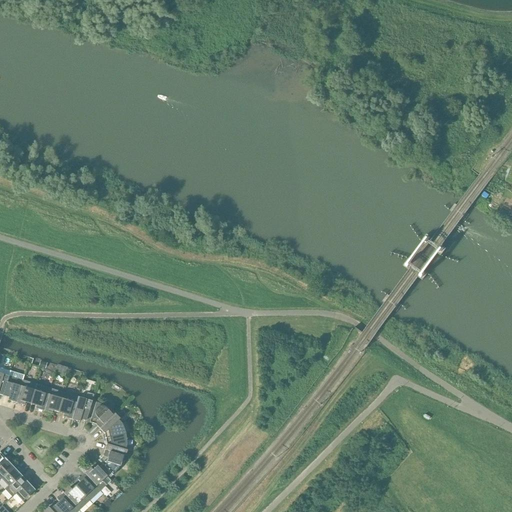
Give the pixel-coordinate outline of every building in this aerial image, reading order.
[(449,210),(463,221),(469,214),(455,203),(449,210)] [(421,241),(441,255),(446,248),(427,234),(421,241)] [(403,265),(422,280),(428,272),(409,258),(403,265)] [(381,301),(396,312),(401,305),(387,294),(381,301)] [(0,394),(3,396),(10,371),(0,368),(0,394)] [(10,371),(3,396),(8,397),(8,400),(16,403),(23,380),(24,376),(10,371)] [(23,380),(16,403),(24,405),(25,402),(31,404),(37,384),(23,380)] [(50,388),(37,384),(31,404),(36,406),(35,408),(44,411),(50,388)] [(64,393),(50,388),(44,411),(52,414),(53,411),(58,412),(64,393)] [(78,397),(64,393),(58,412),(64,414),(63,417),(71,419),(78,397)] [(85,399),(78,397),(71,419),(80,422),(80,419),(86,421),(94,395),(87,393),(85,399)] [(99,428),(115,414),(111,409),(110,410),(106,407),(103,405),(100,404),(96,402),(90,422),(95,424),(99,428)] [(115,414),(99,428),(104,433),(105,439),(126,434),(125,432),(124,429),(123,425),(122,423),(118,420),(120,419),(115,414)] [(105,450),(125,456),(127,450),(125,450),(127,445),(127,442),(126,438),(126,434),(105,439),(106,444),(105,450)] [(125,456),(105,450),(103,456),(99,460),(113,475),(115,473),(118,470),(120,466),(122,462),(123,463),(125,456)] [(0,480),(2,479),(14,467),(7,460),(0,466),(0,480)] [(84,474),(100,491),(111,481),(97,466),(92,470),(91,468),(84,474)] [(14,467),(2,479),(9,486),(21,475),(14,467)] [(90,501),(100,491),(84,474),(78,480),(80,482),(76,486),(90,501)] [(21,475),(9,486),(5,490),(12,497),(16,494),(28,482),(21,475)] [(28,482),(16,494),(23,501),(39,486),(40,486),(28,482)] [(90,501),(76,486),(71,489),(70,487),(63,493),(79,511),(90,501)] [(55,505),(60,511),(77,511),(79,511),(63,493),(57,499),(59,501),(55,505)]
